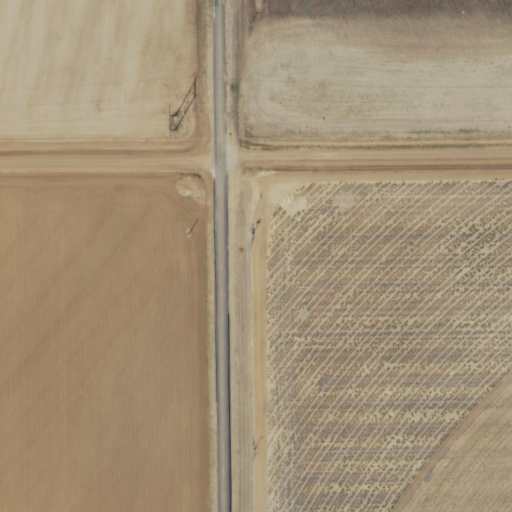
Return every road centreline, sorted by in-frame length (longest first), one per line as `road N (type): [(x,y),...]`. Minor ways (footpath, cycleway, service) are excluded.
road 1 (residential): [(0,162),(511,156)]
road 2 (tertiary): [(218,0),(223,511)]
